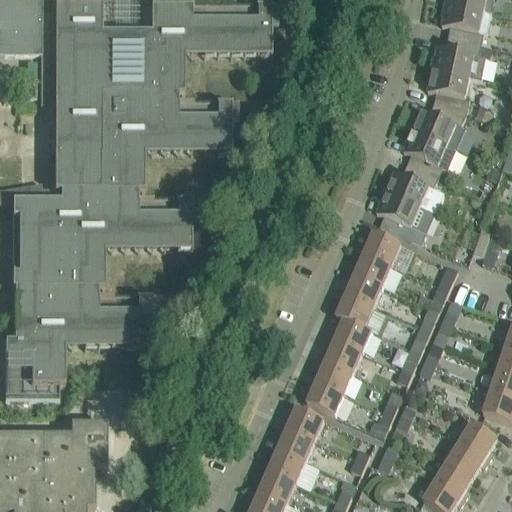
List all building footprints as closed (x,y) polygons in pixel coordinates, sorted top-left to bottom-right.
[(42,0),(0,0),(0,59),(42,60),(42,0)] [(179,109),(179,100),(185,100),(185,70),(179,70),(179,56),(204,57),(204,62),(272,62),(272,33),(278,33),(278,13),(272,13),(272,12),(151,12),(151,37),(133,37),(134,34),(134,31),(133,28),(130,26),(127,26),(124,26),(121,28),(120,31),(120,34),(121,37),(103,37),(102,0),(55,0),(55,195),(42,195),(41,188),(40,189),(40,191),(13,195),(13,294),(14,294),(14,346),(5,346),(5,405),(60,405),(60,391),(65,391),(66,361),(60,361),(60,348),(85,348),(85,354),(152,354),(152,324),(159,324),(159,305),(152,305),(152,303),(99,303),(99,294),(105,294),(105,264),(99,264),(99,251),(177,251),(177,257),(192,257),(192,227),(198,227),(198,207),(192,207),(192,206),(139,206),(139,197),(145,197),(145,167),(139,167),(139,154),(217,154),(217,160),(232,160),(232,130),(238,130),(238,110),(232,110),(232,109),(179,109)] [(446,0),(445,9),(484,17),(492,19),(496,0),(446,0)] [(444,21),(442,31),(457,34),(454,45),(482,51),(484,39),(487,40),(492,19),(484,17),(445,9),(442,21),(444,21)] [(434,62),(431,74),(470,83),(482,85),(486,64),(479,63),(482,51),(454,45),(452,56),(437,53),(435,63),(434,62)] [(430,87),(428,97),(443,100),(440,111),(467,120),(470,105),(466,104),(470,83),(431,74),(428,87),(430,87)] [(416,124),(411,136),(448,152),(457,156),(465,136),(461,134),(467,120),(440,111),(436,122),(422,116),(418,125),(416,124)] [(408,148),(404,157),(418,163),(413,173),(439,185),(443,174),(448,176),(457,156),(448,152),(411,136),(406,147),(408,148)] [(389,186),(384,197),(421,213),(429,194),(434,196),(439,185),(413,173),(409,183),(395,177),(391,187),(389,186)] [(381,209),(377,219),(391,225),(386,235),(412,246),(423,251),(436,220),(421,213),(384,197),(379,209),(381,209)] [(482,234),(473,260),(485,264),(494,238),(482,234)] [(402,251),(374,239),(368,252),(365,250),(362,258),(393,272),(402,251)] [(393,272),(362,258),(358,267),(361,268),(356,281),(383,293),(393,272)] [(458,276),(449,272),(444,283),(443,282),(438,292),(449,297),(458,276)] [(383,293),(356,281),(350,293),(347,292),(343,300),(374,314),(383,293)] [(445,307),(449,297),(438,292),(434,303),(445,307)] [(374,314),(343,300),(340,309),(343,310),(337,323),(344,326),(365,335),(374,314)] [(454,333),(458,323),(447,318),(443,328),(454,333)] [(431,339),(435,329),(424,324),(420,334),(431,339)] [(372,338),(365,335),(344,326),(339,339),(336,337),(332,346),(363,359),(372,338)] [(450,343),(454,333),(443,328),(438,338),(450,343)] [(422,360),(431,339),(420,334),(415,344),(417,345),(413,356),(422,360)] [(363,359),(332,346),(328,354),(332,355),(326,368),(354,380),(363,359)] [(511,356),(506,354),(499,376),(511,380),(511,356)] [(436,374),(440,364),(429,359),(425,370),(436,374)] [(413,381),(417,371),(406,366),(401,376),(413,381)] [(354,380),(326,368),(321,380),(317,379),(313,388),(344,401),(354,380)] [(431,384),(436,374),(425,370),(420,380),(431,384)] [(408,391),(413,381),(401,376),(397,386),(408,391)] [(511,380),(499,376),(491,398),(511,405),(511,380)] [(344,401),(313,388),(310,395),(313,397),(308,410),(326,418),(335,422),(344,401)] [(392,397),(388,408),(383,418),(394,423),(398,413),(403,402),(392,397)] [(511,405),(491,398),(483,420),(494,423),(511,429),(511,405)] [(406,412),(401,422),(412,427),(417,417),(406,412)] [(325,426),(315,422),(297,414),(291,427),(288,426),(284,434),(315,447),(325,426)] [(390,433),(394,423),(383,418),(379,428),(390,433)] [(408,437),(412,427),(401,422),(397,432),(408,437)] [(498,445),(481,435),(472,429),(460,449),(489,466),(494,459),(491,457),(498,445)] [(107,430),(71,430),(71,441),(0,441),(0,511),(95,511),(95,474),(107,473),(107,430)] [(315,447),(284,434),(281,442),(284,444),(278,456),(306,468),(315,447)] [(366,470),(375,450),(365,444),(355,465),(366,470)] [(484,474),(489,466),(460,449),(448,468),(474,484),(481,472),(484,474)] [(387,454),(383,464),(394,469),(398,459),(387,454)] [(306,468),(278,456),(273,469),(270,468),(266,476),(297,489),(306,468)] [(389,479),(394,469),(383,464),(378,474),(389,479)] [(357,491),(366,470),(355,465),(346,486),(357,491)] [(467,496),(474,484),(448,468),(436,488),(465,506),(470,498),(467,496)] [(297,489),(266,476),(262,484),(266,485),(260,498),(288,510),(297,489)] [(458,511),(460,511),(465,506),(436,488),(424,508),(431,511),(456,511),(457,511),(458,511)] [(286,511),(288,510),(260,498),(254,511),(251,509),(250,511),(286,511)] [(347,511),(352,502),(341,498),(337,508),(347,511)]
